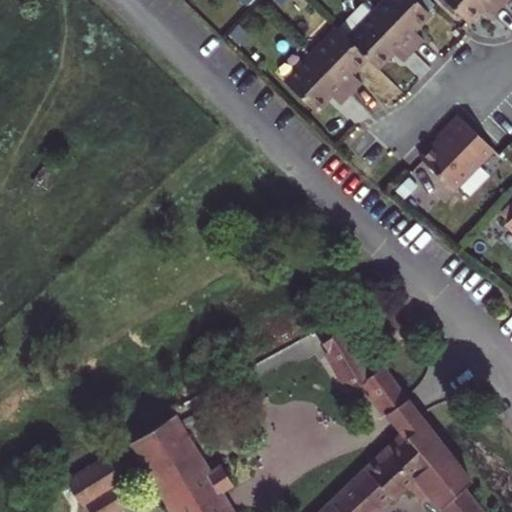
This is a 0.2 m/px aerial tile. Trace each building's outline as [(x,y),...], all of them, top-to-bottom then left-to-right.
[(411,0),(384,0),(371,14),(410,52),(421,41),(410,31),(426,14),(411,0)] [(499,3),(496,0),(441,0),(462,20),(477,5),(489,14),(499,3)] [(346,40),(364,57),(375,68),(388,54),(399,63),(410,52),(371,14),(346,40)] [(335,29),(308,57),(347,95),(358,84),(348,74),(364,57),(346,40),(335,29)] [(283,83),(312,111),(326,96),(337,106),(347,95),(308,57),(283,83)] [(494,149),(459,116),(438,137),(441,141),(424,160),(455,190),(494,149)] [(363,383),(384,414),(408,397),(383,364),(382,364),(377,368),(373,362),(367,366),(333,316),(309,329),(341,376),(358,386),(363,383)] [(358,395),(351,400),(356,408),(363,404),(358,395)] [(384,414),(395,429),(418,412),(408,397),(384,414)] [(234,511),(224,495),(237,489),(225,467),(211,474),(173,411),(130,436),(175,511),(234,511)] [(480,511),(465,491),(473,485),(418,412),(395,429),(400,436),(334,505),(327,511),(377,511),(384,506),(388,511),(415,487),(424,498),(430,493),(444,511),(480,511)] [(69,478),(85,504),(124,480),(108,454),(69,478)] [(85,504),(89,511),(113,511),(114,511),(144,493),(133,475),(124,480),(85,504)]
